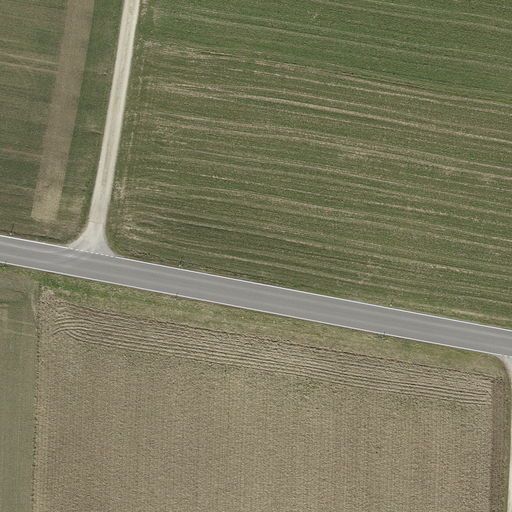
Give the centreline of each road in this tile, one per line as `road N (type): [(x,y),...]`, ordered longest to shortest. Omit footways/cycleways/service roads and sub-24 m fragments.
road 1 (tertiary): [(0,248),(511,342)]
road 2 (track): [(130,0),(87,266)]
